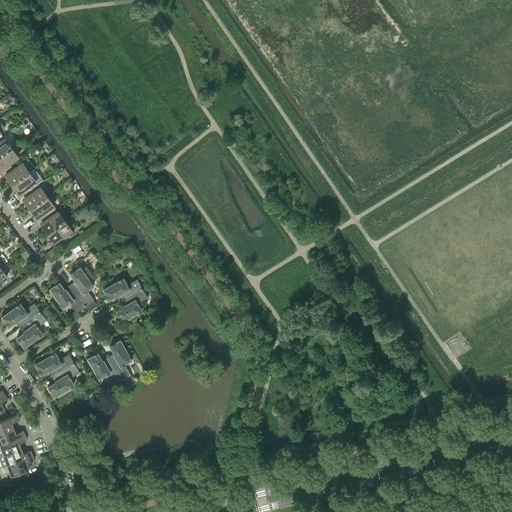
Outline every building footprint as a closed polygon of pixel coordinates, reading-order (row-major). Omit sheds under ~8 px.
[(2,135),(0,136),(0,155),(11,147),(2,135)] [(11,147),(0,155),(0,165),(0,166),(0,173),(11,165),(9,162),(17,156),(11,147)] [(13,183),(28,171),(33,168),(27,158),(13,169),(11,165),(0,173),(0,174),(3,179),(7,176),(13,183)] [(17,198),(37,184),(28,171),(13,183),(18,190),(14,193),(17,198)] [(30,207),(46,196),(37,184),(17,198),(21,203),(25,200),(30,207)] [(35,222),(55,208),(46,196),(30,207),(35,214),(32,217),(35,222)] [(48,231),(64,220),(55,208),(35,222),(39,227),(43,224),(48,231)] [(64,220),(48,231),(53,239),(49,242),(53,247),(73,232),(64,220)] [(78,287),(73,290),(84,306),(93,299),(86,290),(93,285),(84,274),(85,273),(82,269),(82,270),(79,267),(69,274),(76,283),(75,283),(78,287)] [(122,293),(125,298),(141,288),(136,279),(126,284),(122,277),(110,284),(109,283),(105,286),(106,287),(102,289),(108,299),(118,294),(119,295),(122,293)] [(75,312),(84,306),(73,290),(68,293),(66,290),(65,291),(58,282),(49,289),(51,292),(50,293),(53,297),(54,296),(62,307),(69,303),(75,312)] [(125,306),(115,311),(121,322),(125,320),(129,318),(129,317),(141,310),(137,303),(147,297),(141,288),(125,298),(128,303),(124,305),(125,306)] [(21,318),(24,323),(40,311),(33,303),(24,309),(19,303),(8,311),(7,310),(3,313),(4,314),(1,316),(8,326),(17,319),(18,320),(21,318)] [(47,308),(41,313),(44,317),(50,312),(47,308)] [(25,331),(16,337),(23,347),(26,344),(27,345),(31,342),(30,342),(42,333),(37,327),(46,320),(44,317),(41,313),(40,311),(24,323),(28,327),(24,330),(25,331)] [(115,359),(110,362),(120,379),(129,373),(124,363),(131,359),(124,347),(125,347),(122,343),(121,343),(119,339),(109,345),(115,355),(113,356),(115,359)] [(54,367),(57,372),(74,363),(68,353),(58,359),(54,352),(42,359),(41,358),(37,361),(38,361),(34,364),(40,374),(50,368),(51,369),(54,367)] [(97,352),(86,358),(89,362),(88,362),(90,366),(91,366),(98,378),(105,374),(111,384),(120,379),(110,362),(106,365),(104,361),(102,362),(97,352)] [(77,361),(74,363),(77,368),(82,365),(79,360),(77,361)] [(77,368),(74,363),(57,372),(60,377),(56,379),(57,380),(47,386),(53,396),(57,394),(57,395),(61,393),(61,392),(73,385),(69,378),(79,372),(77,368)] [(0,432),(12,428),(10,422),(18,419),(16,414),(0,420),(0,432)] [(0,443),(24,435),(22,431),(14,434),(12,428),(0,432),(0,443)] [(0,455),(19,448),(17,443),(25,440),(24,435),(0,443),(0,455)] [(7,464),(31,455),(30,451),(22,454),(19,448),(0,455),(0,462),(2,466),(7,464)] [(27,469),(25,463),(33,460),(31,455),(7,464),(11,475),(13,474),(15,480),(27,476),(24,470),(27,469)]
